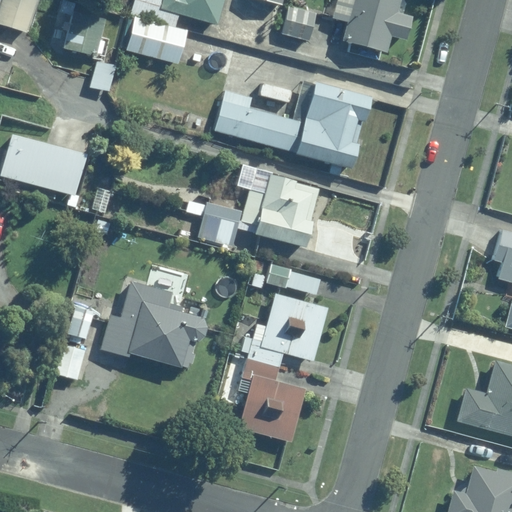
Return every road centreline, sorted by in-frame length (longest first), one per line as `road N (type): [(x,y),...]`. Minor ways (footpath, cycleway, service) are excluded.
road 1 (residential): [(344,511),(483,0)]
road 2 (residential): [(216,511),(0,452)]
